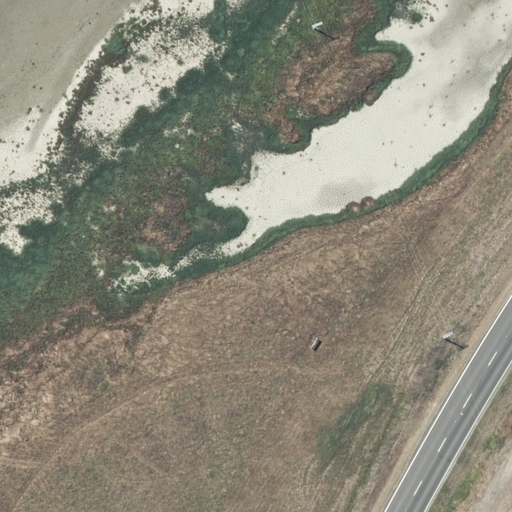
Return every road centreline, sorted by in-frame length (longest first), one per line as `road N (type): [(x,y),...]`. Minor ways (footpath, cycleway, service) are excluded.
road 1 (trunk): [(511,220),(321,511)]
road 2 (trunk): [(402,511),(511,326)]
